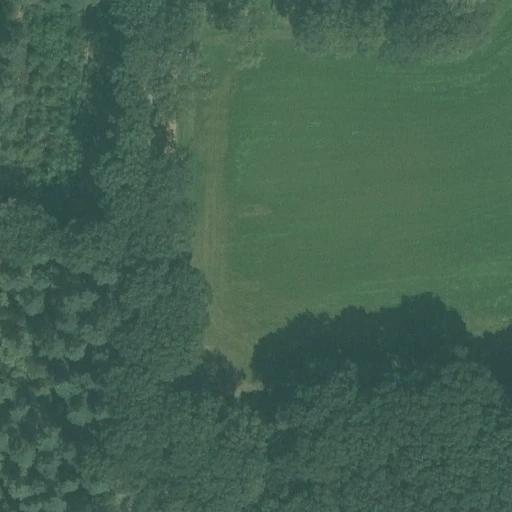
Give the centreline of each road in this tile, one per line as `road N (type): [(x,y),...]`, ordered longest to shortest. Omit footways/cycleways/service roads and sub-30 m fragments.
road 1 (unclassified): [(121,511),(123,403),(159,0)]
road 2 (unclassified): [(168,511),(511,394)]
